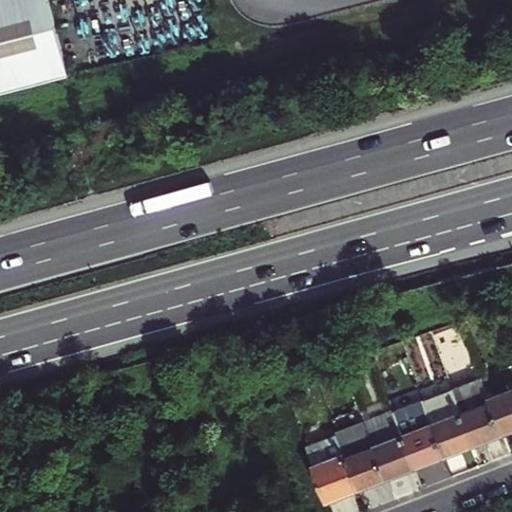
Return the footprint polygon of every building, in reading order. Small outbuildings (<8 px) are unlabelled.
[(0,0),(0,91),(73,72),(55,7),(53,0),(0,0)] [(505,433),(511,430),(511,387),(491,396),(492,400),(505,433)] [(492,400),(462,412),(474,444),(505,433),(492,400)] [(462,412),(432,423),(445,456),(474,444),(462,412)] [(445,456),(432,423),(403,434),(416,466),(445,456)] [(416,466),(403,434),(376,444),(388,477),(416,466)] [(388,477),(376,444),(346,455),(358,488),(388,477)] [(358,488),(346,455),(344,451),(314,463),(320,481),(327,499),(358,488)]
